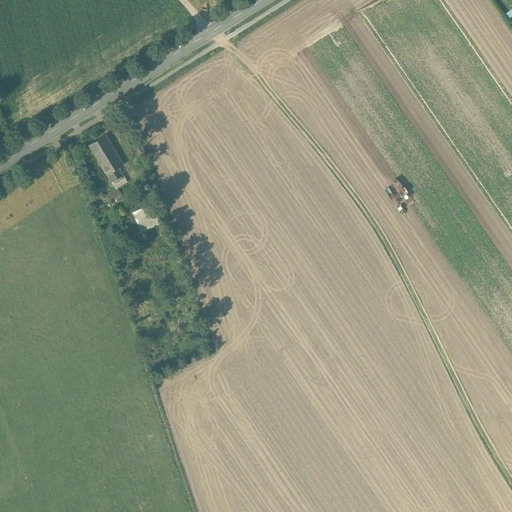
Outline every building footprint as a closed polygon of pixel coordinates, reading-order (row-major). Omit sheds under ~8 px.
[(128,172),(106,135),(89,145),(111,182),(114,181),(115,183),(119,181),(117,179),(128,172)] [(117,189),(106,196),(109,201),(121,194),(117,189)] [(101,192),(93,197),(96,204),(104,199),(101,192)] [(109,201),(97,209),(102,214),(121,202),(118,198),(121,196),(121,194),(109,201)] [(133,212),(141,231),(159,224),(151,204),(133,212)]
